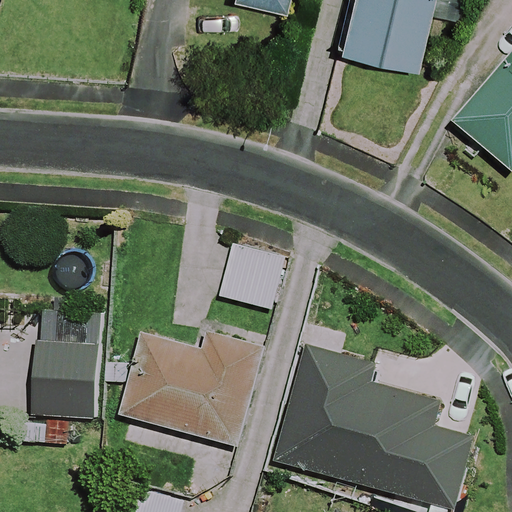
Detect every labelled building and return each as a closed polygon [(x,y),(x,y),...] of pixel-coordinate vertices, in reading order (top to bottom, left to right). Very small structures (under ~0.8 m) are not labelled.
[(233,0),(233,2),(285,14),(288,0),(233,0)] [(435,0),(356,0),(344,55),(419,72),(435,0)] [(511,65),(459,128),(511,173),(511,65)] [(286,263),(235,249),(221,300),(272,314),(286,263)] [(207,354),(157,341),(146,382),(129,378),(119,417),(241,449),(267,350),(212,336),(207,354)] [(104,385),(52,382),(50,421),(102,424),(104,385)] [(379,429),(325,409),(287,510),(291,511),(407,511),(423,471),(371,451),(379,429)] [(186,511),(189,506),(131,488),(123,511),(186,511)]
